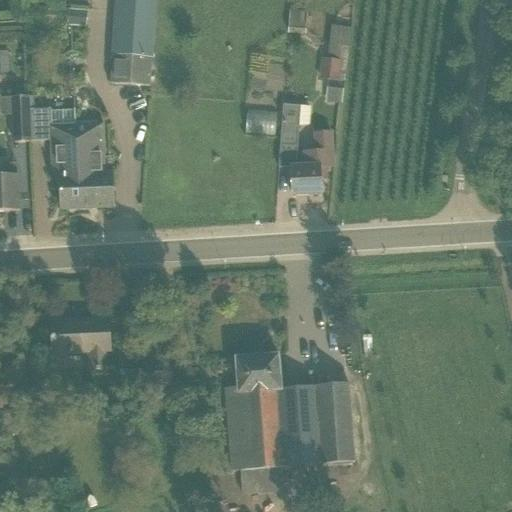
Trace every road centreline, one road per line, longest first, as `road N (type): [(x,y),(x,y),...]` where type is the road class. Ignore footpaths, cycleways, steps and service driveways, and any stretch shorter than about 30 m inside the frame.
road 1 (tertiary): [(469,233),(0,260)]
road 2 (unclassified): [(469,233),(487,0)]
